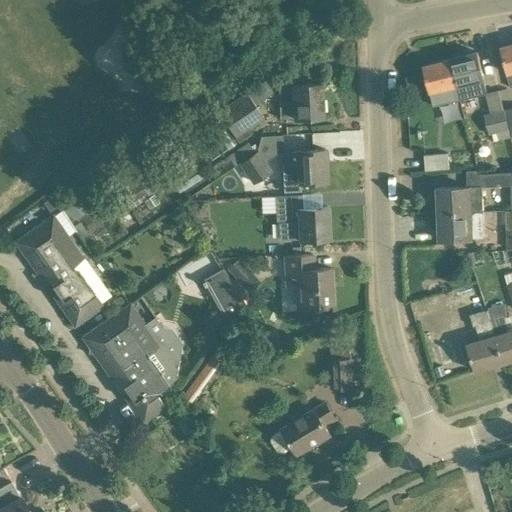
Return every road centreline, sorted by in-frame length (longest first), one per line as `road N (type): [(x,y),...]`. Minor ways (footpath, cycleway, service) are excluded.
road 1 (residential): [(436,445),(386,296),(377,25)]
road 2 (tertiary): [(103,511),(0,360)]
road 3 (residential): [(377,25),(511,0)]
road 4 (unclassified): [(319,511),(436,445)]
